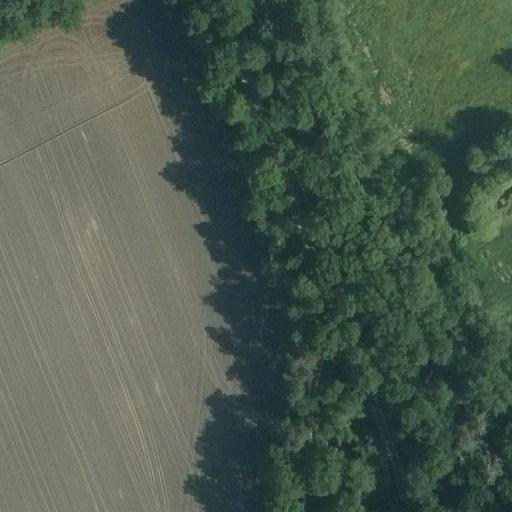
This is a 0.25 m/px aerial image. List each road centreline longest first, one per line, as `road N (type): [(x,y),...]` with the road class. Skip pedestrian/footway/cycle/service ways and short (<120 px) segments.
road 1 (track): [(339,311),(222,0)]
road 2 (track): [(418,511),(339,311)]
